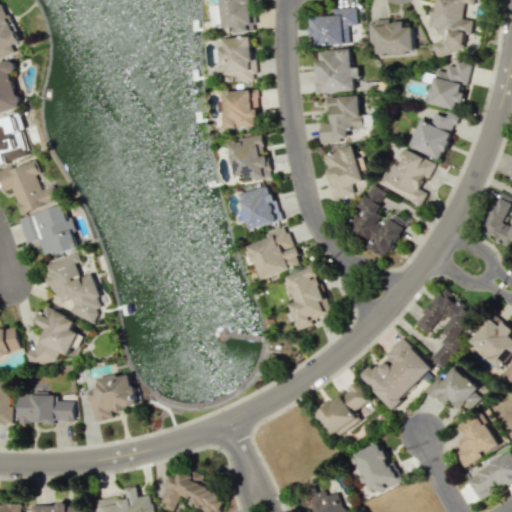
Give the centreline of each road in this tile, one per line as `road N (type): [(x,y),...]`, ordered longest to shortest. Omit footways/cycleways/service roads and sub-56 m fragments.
road 1 (residential): [(511,67),(482,166),(442,243),(392,308),(326,363),(217,429),(111,455),(0,461)]
road 2 (residential): [(289,0),(295,127),(313,208),(342,258),(392,308)]
